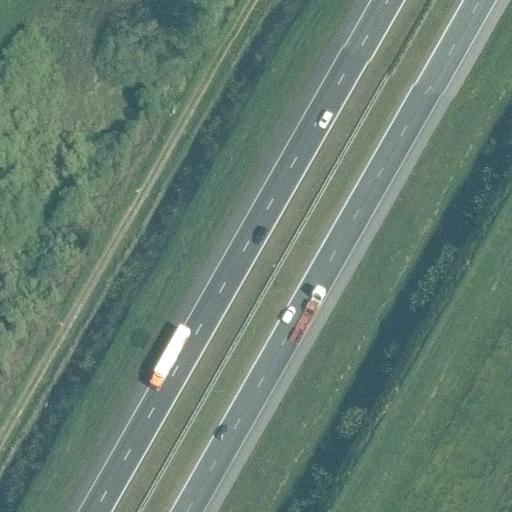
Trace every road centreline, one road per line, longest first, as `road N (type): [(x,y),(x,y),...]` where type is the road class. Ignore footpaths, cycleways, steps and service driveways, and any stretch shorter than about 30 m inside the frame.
road 1 (motorway): [(187,511),(479,0)]
road 2 (motorway): [(384,0),(93,511)]
road 3 (unclassified): [(0,425),(244,0)]
